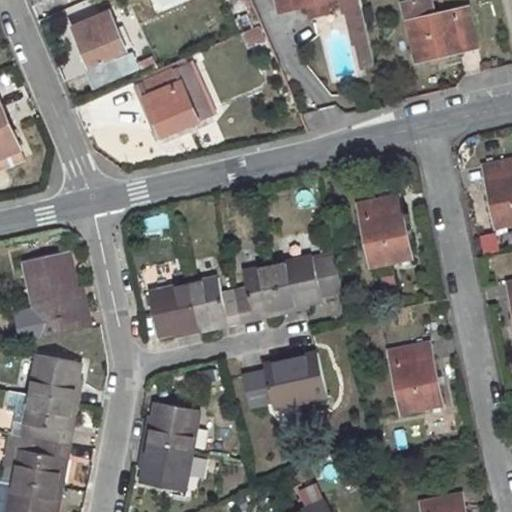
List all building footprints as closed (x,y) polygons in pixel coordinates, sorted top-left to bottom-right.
[(275,0),(278,9),(294,5),(294,7),(308,4),(323,0),(275,0)] [(323,0),(308,4),(311,16),(330,11),(326,0),(323,0)] [(360,0),(340,0),(343,10),(347,10),(362,6),(360,0)] [(462,51),(462,49),(477,46),(468,8),(433,17),(429,0),(419,0),(402,4),(416,61),(462,51)] [(242,4),(231,9),(242,33),(249,49),(259,45),(252,28),(253,28),(242,4)] [(347,10),(354,42),(358,41),(369,38),(362,6),(347,10)] [(109,12),(73,28),(97,86),(134,71),(109,12)] [(358,41),(364,66),(375,64),(369,38),(358,41)] [(187,63),(174,69),(198,119),(211,113),(187,63)] [(174,69),(140,84),(162,136),(198,119),(174,69)] [(0,169),(24,159),(0,104),(0,169)] [(511,160),(486,166),(489,182),(487,182),(496,229),(511,225),(511,160)] [(396,197),(360,204),(373,267),(412,258),(402,213),(400,213),(396,197)] [(146,233),(169,230),(167,215),(145,218),(146,233)] [(482,254),(498,252),(496,234),(480,236),(482,254)] [(69,253),(26,262),(43,339),(92,327),(89,312),(83,314),(77,289),(69,253)] [(298,312),(297,306),(309,303),(324,301),(322,296),(343,292),(336,257),(315,262),(313,257),(274,265),(283,309),(285,315),(298,312)] [(274,265),(244,272),(248,288),(236,291),(243,323),(257,320),(256,315),(283,309),(274,265)] [(219,277),(190,283),(200,328),(227,321),(228,327),(243,323),(236,291),(223,294),(219,277)] [(190,283),(150,292),(160,337),(174,334),(185,331),(187,335),(201,332),(200,328),(190,283)] [(83,288),(77,289),(83,314),(89,312),(83,288)] [(309,303),(297,306),(298,312),(310,309),(309,303)] [(283,309),(256,315),(257,320),(285,315),(283,309)] [(227,321),(200,328),(201,332),(228,327),(227,321)] [(427,344),(391,351),(403,413),(442,405),(434,358),(430,359),(427,344)] [(267,372),(245,376),(251,409),(273,404),(274,409),(328,398),(318,353),(265,365),(267,372)] [(83,393),(76,391),(79,379),(82,364),(39,355),(31,395),(74,404),(80,405),(83,393)] [(79,379),(76,391),(83,393),(85,380),(79,379)] [(75,432),(68,432),(74,404),(31,395),(23,437),(72,447),(75,432)] [(74,404),(68,432),(75,432),(80,405),(74,404)] [(148,429),(146,444),(195,452),(202,412),(158,404),(156,418),(154,430),(148,429)] [(23,437),(14,478),(58,487),(63,460),(69,462),(72,447),(23,437)] [(146,444),(143,457),(149,458),(146,470),(143,484),(188,493),(195,452),(146,444)] [(63,460),(58,487),(64,489),(69,462),(63,460)] [(14,478),(7,511),(54,511),(56,502),(61,503),(64,489),(58,487),(14,478)] [(317,482),(299,490),(305,505),(323,498),(317,482)] [(458,495),(422,503),(424,511),(465,511),(461,511),(458,495)] [(331,511),(326,501),(300,511),(331,511)]
